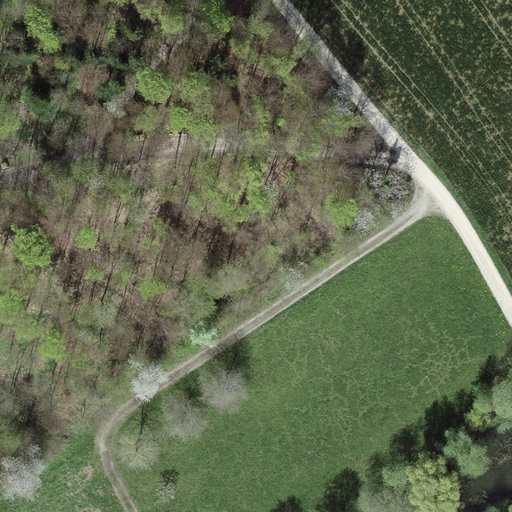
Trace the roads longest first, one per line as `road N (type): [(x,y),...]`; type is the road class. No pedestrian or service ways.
road 1 (track): [(446,207),(375,233),(74,427),(73,444),(116,511)]
road 2 (track): [(419,169),(336,152),(222,144),(81,156),(0,177)]
road 3 (track): [(293,0),(446,207)]
road 4 (track): [(81,156),(215,0)]
road 5 (track): [(446,207),(511,319)]
